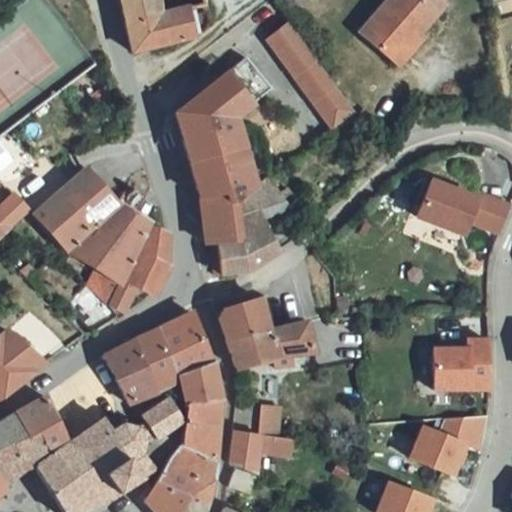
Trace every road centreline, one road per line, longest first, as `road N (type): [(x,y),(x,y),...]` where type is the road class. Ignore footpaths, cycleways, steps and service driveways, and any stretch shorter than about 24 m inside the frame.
road 1 (unclassified): [(203,293),(261,275),(309,241),(428,130),(492,131),(511,145)]
road 2 (unclassified): [(210,511),(232,390),(203,293)]
road 3 (tertiary): [(0,407),(190,296)]
road 4 (tertiary): [(135,85),(183,219),(190,296)]
road 5 (unclassified): [(472,511),(511,382),(511,334)]
road 6 (residential): [(135,85),(257,0)]
